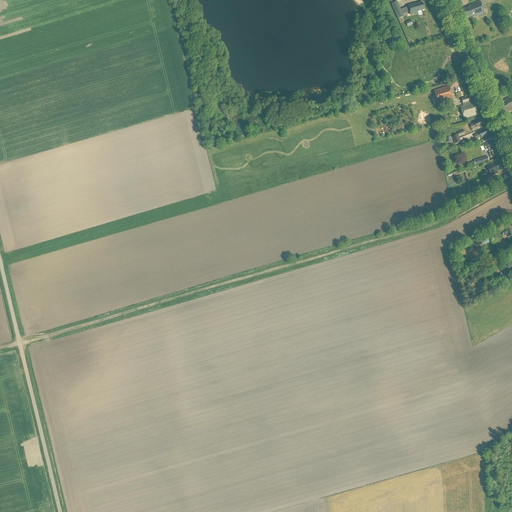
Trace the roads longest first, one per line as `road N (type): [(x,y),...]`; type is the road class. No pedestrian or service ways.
road 1 (track): [(511,180),(421,228),(0,346)]
road 2 (unclassified): [(59,511),(0,260)]
road 3 (tertiary): [(511,152),(443,0)]
